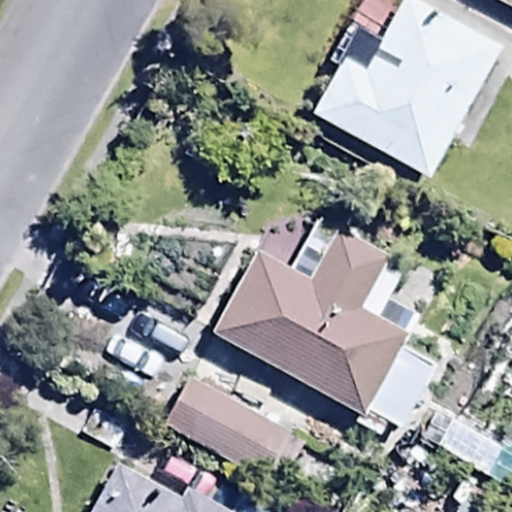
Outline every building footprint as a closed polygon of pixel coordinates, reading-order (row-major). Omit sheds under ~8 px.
[(418,143),(492,5),(482,0),(378,0),(361,33),(337,20),(304,81),(418,143)] [(250,250),(204,335),(352,414),(347,422),(379,439),(386,426),(402,434),(438,366),(398,344),(411,319),(380,303),(399,267),(331,230),(305,279),(250,250)] [(181,384),(159,428),(270,483),(292,439),(181,384)] [(82,511),(214,511),(113,456),(82,511)] [(370,511),(314,483),(299,511),(370,511)]
